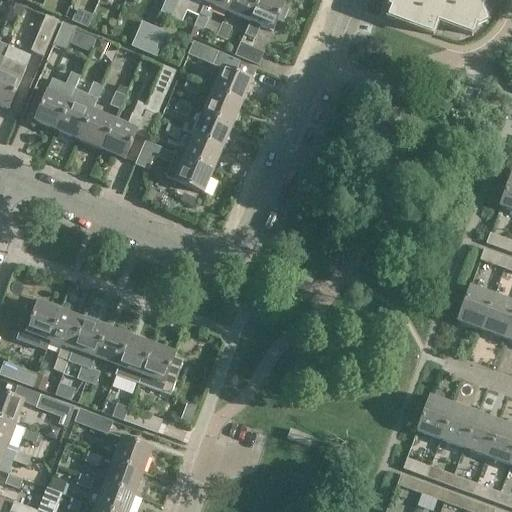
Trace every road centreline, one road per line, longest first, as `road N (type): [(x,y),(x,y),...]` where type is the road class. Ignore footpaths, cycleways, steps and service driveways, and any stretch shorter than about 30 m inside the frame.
road 1 (residential): [(232,261),(342,0)]
road 2 (residential): [(232,261),(13,175)]
